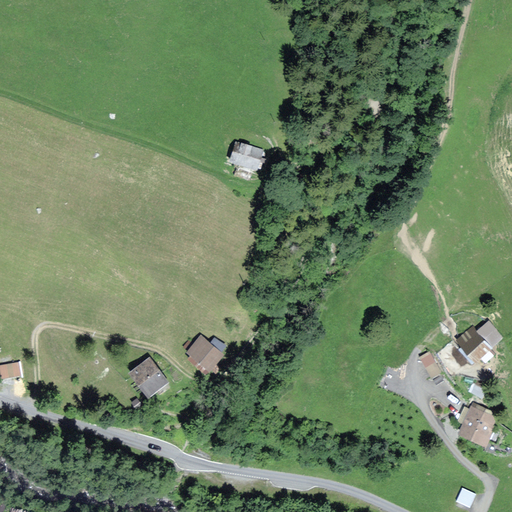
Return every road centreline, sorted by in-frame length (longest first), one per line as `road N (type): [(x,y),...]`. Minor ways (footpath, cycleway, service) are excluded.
road 1 (track): [(32,411),(40,326),(153,347),(198,379),(227,371),(297,278),(385,100),(374,98),(312,159),(267,182),(245,183),(0,93)]
road 2 (unclassified): [(399,511),(323,482),(207,464),(0,400)]
